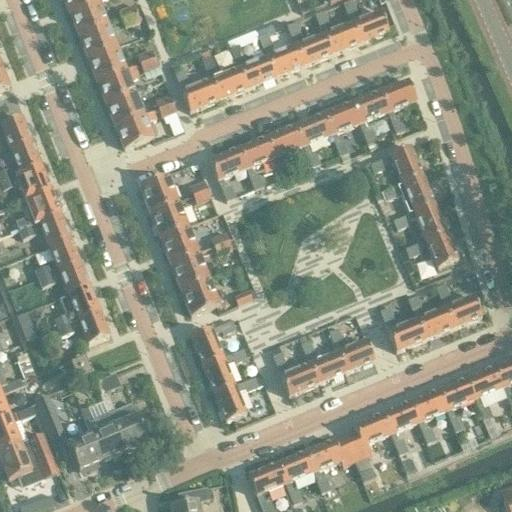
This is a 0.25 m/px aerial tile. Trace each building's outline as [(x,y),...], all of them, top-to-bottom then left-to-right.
[(62,0),(69,18),(99,7),(96,0),(62,0)] [(345,8),(354,29),(362,50),(391,38),(382,17),(358,27),(355,19),(359,17),(354,5),(345,8)] [(69,18),(79,42),(108,31),(99,7),(69,18)] [(119,14),(123,25),(137,20),(133,9),(119,14)] [(317,20),(325,40),(334,61),(362,50),(354,29),(329,38),(326,30),(331,28),(326,16),(317,20)] [(126,32),(140,27),(137,20),(123,25),(126,32)] [(288,31),(296,52),(305,73),(334,61),(325,40),(301,50),(298,42),(302,40),(297,27),(288,31)] [(79,42),(88,65),(117,53),(108,31),(79,42)] [(260,42),(268,63),(276,84),(305,73),(296,52),(272,61),(269,53),(274,51),(269,39),(260,42)] [(231,54),(239,74),(248,96),(276,84),(268,63),(244,72),(241,65),(245,63),(240,50),(231,54)] [(88,65),(96,87),(126,75),(117,53),(88,65)] [(137,59),(141,70),(155,65),(151,54),(137,59)] [(203,65),(212,86),(220,107),(248,96),(239,74),(216,84),(213,75),(217,74),(213,61),(203,65)] [(144,77),(158,72),(155,65),(141,70),(144,77)] [(0,96),(10,93),(0,68),(0,96)] [(174,77),(191,119),(220,107),(212,86),(187,95),(184,87),(189,85),(184,73),(174,77)] [(96,87),(105,109),(135,98),(126,75),(96,87)] [(381,98),(389,118),(397,138),(407,134),(402,122),(397,124),(394,116),(418,107),(410,86),(381,98)] [(105,109),(114,131),(143,119),(135,98),(105,109)] [(352,109),(360,130),(361,130),(369,149),(377,146),(378,148),(389,144),(385,134),(375,138),(374,134),(369,136),(366,128),(389,118),(381,98),(352,109)] [(155,105),(158,113),(172,108),(169,100),(155,105)] [(162,123),(176,118),(172,108),(158,113),(162,123)] [(324,121),(332,141),(333,141),(341,161),(350,157),(345,145),(341,147),(337,139),(360,130),(352,109),(324,121)] [(144,120),(143,119),(114,131),(123,154),(152,142),(147,128),(156,125),(153,116),(144,120)] [(295,132),(304,153),(312,172),(321,168),(317,157),(312,159),(309,151),(332,141),(324,121),(295,132)] [(21,122),(0,130),(0,136),(3,135),(11,155),(31,147),(21,122)] [(267,143),(275,164),(283,183),(293,179),(289,168),(283,170),(280,162),(304,153),(295,132),(267,143)] [(239,155),(247,175),(255,195),(264,191),(259,180),(255,181),(252,173),(275,164),(267,143),(239,155)] [(9,174),(0,177),(0,187),(41,171),(31,147),(11,155),(19,175),(11,178),(9,174)] [(371,169),(369,170),(372,179),(373,178),(374,178),(387,173),(386,169),(394,166),(403,188),(423,179),(412,152),(371,169)] [(226,207),(235,203),(231,191),(226,193),(223,185),(247,175),(239,155),(210,167),(218,187),(226,207)] [(0,196),(3,195),(3,196),(7,195),(17,190),(23,205),(30,202),(31,203),(51,196),(41,171),(0,187),(0,196)] [(381,197),(380,197),(384,206),(386,205),(398,200),(397,197),(399,197),(408,219),(435,208),(424,181),(423,179),(403,188),(381,197)] [(139,191),(190,320),(218,309),(167,180),(139,191)] [(189,191),(192,199),(207,193),(204,185),(189,191)] [(193,200),(196,209),(211,203),(208,194),(193,200)] [(28,222),(15,227),(19,236),(60,220),(51,196),(31,203),(22,207),(28,222)] [(393,225),(392,225),(396,235),(398,234),(409,229),(407,225),(416,221),(416,223),(425,244),(446,235),(435,209),(435,208),(408,219),(393,225)] [(60,220),(19,236),(23,245),(36,240),(34,235),(42,232),(50,252),(70,244),(60,220)] [(405,252),(403,253),(407,262),(409,262),(420,257),(419,253),(428,250),(428,251),(438,275),(459,266),(447,237),(446,235),(425,244),(405,252)] [(210,243),(213,252),(229,246),(225,237),(210,243)] [(48,270),(35,275),(38,284),(79,268),(70,244),(50,252),(58,272),(50,275),(48,270)] [(216,260),(232,254),(229,246),(213,252),(216,260)] [(89,293),(79,268),(38,284),(42,293),(55,288),(53,284),(61,280),(69,300),(89,293)] [(38,284),(26,288),(29,298),(42,293),(38,284)] [(437,293),(445,313),(454,334),(482,323),(473,302),(449,311),(446,303),(450,301),(445,289),(437,293)] [(58,334),(99,317),(89,293),(69,300),(77,321),(68,324),(67,320),(54,325),(58,334)] [(233,301),(234,304),(237,311),(252,305),(248,295),(233,301)] [(408,305),(416,324),(425,346),(454,334),(445,313),(420,323),(417,314),(421,312),(417,301),(408,305)] [(379,316),(396,358),(425,346),(416,324),(392,334),(388,326),(393,324),(388,313),(379,316)] [(109,342),(99,317),(58,334),(57,334),(61,342),(74,337),(72,333),(80,329),(88,350),(109,342)] [(190,341),(202,370),(223,362),(213,337),(221,334),(223,338),(234,334),(230,325),(190,341)] [(328,337),(337,358),(345,379),(374,367),(365,346),(341,356),(337,347),(342,345),(337,334),(328,337)] [(300,349),(308,369),(317,390),(345,379),(337,358),(312,368),(309,359),(313,357),(308,345),(300,349)] [(202,370),(213,399),(234,391),(224,367),(233,363),(234,367),(246,362),(243,354),(223,362),(202,370)] [(287,402),(317,390),(308,369),(284,380),(280,370),(284,369),(279,357),(271,361),(279,381),(287,402)] [(77,383),(90,377),(85,363),(71,368),(77,383)] [(511,365),(494,373),(502,393),(511,414),(511,413),(511,398),(509,400),(506,392),(511,389),(511,365)] [(466,385),(474,405),(483,426),(492,422),(486,409),(481,412),(478,403),(502,393),(494,373),(466,385)] [(0,457),(20,450),(19,448),(12,429),(17,427),(14,419),(9,421),(1,401),(23,392),(20,384),(6,390),(0,375),(0,457)] [(115,378),(94,386),(103,406),(108,419),(123,458),(146,448),(135,422),(131,410),(115,416),(108,396),(121,391),(115,378)] [(246,395),(257,391),(258,391),(254,382),(234,391),(213,399),(225,428),(246,419),(236,395),(245,391),(246,395)] [(438,396),(446,416),(455,437),(464,433),(459,421),(454,423),(451,414),(474,405),(466,385),(438,396)] [(410,408),(418,428),(426,449),(436,445),(431,432),(426,434),(423,426),(446,416),(438,396),(410,408)] [(47,399),(34,405),(51,445),(53,444),(62,441),(64,440),(47,399)] [(88,412),(80,415),(90,441),(101,467),(123,458),(108,419),(103,406),(88,412)] [(381,419),(390,440),(398,461),(407,457),(402,444),(398,446),(394,438),(418,428),(410,408),(381,419)] [(30,411),(16,416),(20,426),(34,420),(33,417),(30,411)] [(303,458),(312,479),(320,499),(330,495),(325,482),(320,484),(317,477),(340,467),(342,472),(370,460),(366,449),(390,440),(381,419),(353,431),(355,438),(333,447),(332,446),(303,458)] [(26,493),(58,481),(42,439),(19,448),(20,450),(0,457),(0,470),(7,488),(16,484),(18,490),(26,493)] [(90,441),(67,450),(78,477),(101,467),(90,441)] [(275,469),(284,490),(292,510),(301,506),(296,494),(292,496),(289,488),(312,479),(303,458),(275,469)] [(270,511),(268,505),(264,507),(261,499),(284,490),(275,469),(247,481),(255,502),(256,501),(259,511),(270,511)] [(371,472),(358,477),(362,486),(374,481),(371,472)] [(511,511),(511,491),(499,497),(504,511),(511,511)] [(169,511),(198,511),(197,507),(209,504),(206,492),(177,498),(179,509),(169,511)]
